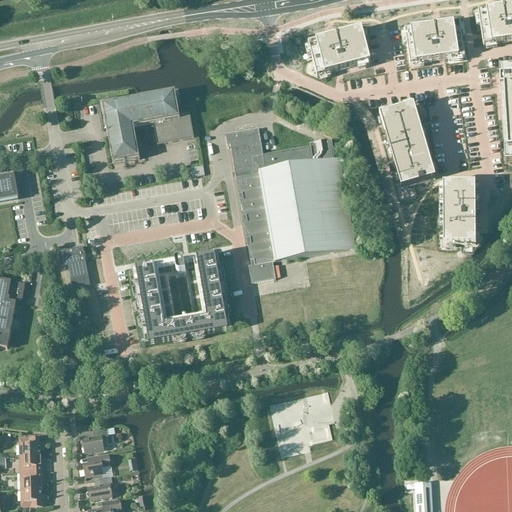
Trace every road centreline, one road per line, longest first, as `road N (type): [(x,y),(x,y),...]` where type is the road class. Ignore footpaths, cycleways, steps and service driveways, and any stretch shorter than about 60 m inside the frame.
road 1 (unclassified): [(0,265),(25,260),(34,246),(58,242),(70,230),(42,48)]
road 2 (residential): [(439,83),(454,181),(488,176),(474,78)]
road 3 (secondary): [(42,48),(264,4)]
road 4 (residential): [(393,90),(343,98),(280,71),(264,4)]
